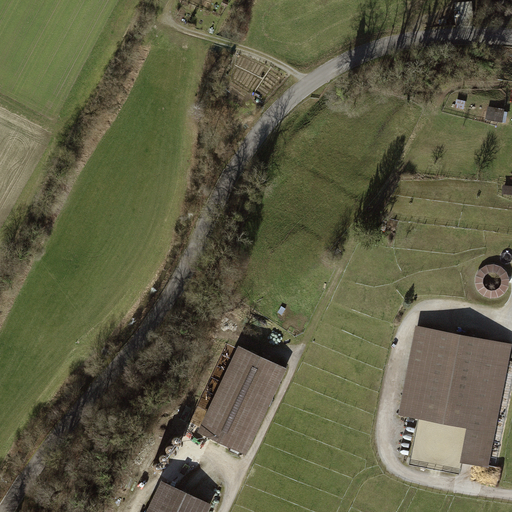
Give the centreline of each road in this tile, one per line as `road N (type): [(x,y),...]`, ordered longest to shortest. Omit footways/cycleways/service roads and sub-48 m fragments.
road 1 (residential): [(18,511),(147,339),(213,202),(276,112),(359,51),(511,38)]
road 2 (track): [(300,351),(357,235),(448,89),(471,78),(511,84)]
road 3 (unknown): [(511,489),(413,464),(383,438),(410,320),(507,332)]
road 4 (track): [(300,351),(223,511)]
road 5 (track): [(310,85),(259,54),(175,26),(168,15),(174,0)]
